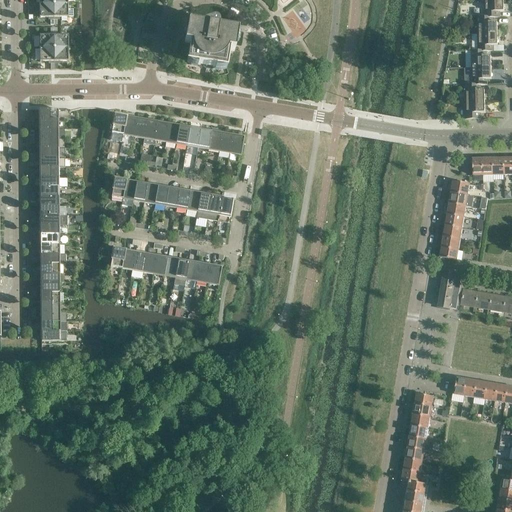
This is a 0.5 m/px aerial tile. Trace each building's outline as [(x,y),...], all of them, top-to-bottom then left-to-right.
[(504,12),(504,1),(484,1),(485,17),(485,18),(493,18),(500,18),(500,12),(504,12)] [(54,20),(54,5),(39,5),(39,17),(39,18),(40,18),(50,18),(50,20),(54,20)] [(68,17),(68,5),(54,5),(54,20),(57,20),(57,18),(67,18),(68,18),(68,17)] [(498,34),(497,23),(493,23),(493,18),(485,18),(485,17),(478,18),(478,35),(498,34)] [(235,51),(236,42),(238,42),(238,40),(239,39),(239,37),(238,35),(236,35),(236,31),(220,28),(220,27),(220,26),(220,25),(220,24),(219,24),(219,23),(218,22),(216,21),(215,20),(214,20),(213,20),(212,20),(211,20),(210,20),(209,21),(208,21),(208,22),(207,23),(206,24),(206,25),(206,26),(189,23),(189,27),(186,26),(185,28),(185,30),(184,33),(186,33),(184,43),(190,44),(187,62),(198,63),(197,65),(215,68),(215,66),(226,68),(229,50),(235,51)] [(54,33),(50,33),(50,35),(40,36),(40,35),(39,35),(39,37),(40,37),(40,49),(54,49),(54,33)] [(68,48),(68,36),(68,35),(67,35),(57,35),(57,33),(54,33),(54,49),(68,48)] [(498,46),(498,34),(478,35),(478,51),(478,52),(487,51),(487,52),(493,52),(493,46),(498,46)] [(69,61),(68,48),(54,49),(54,64),(58,64),(58,62),(68,62),(69,62),(69,61)] [(54,64),(54,49),(40,49),(40,61),(40,62),(41,62),(51,62),(51,64),(54,64)] [(491,68),(491,57),(487,57),(487,52),(487,51),(478,52),(478,51),(471,51),(472,68),(491,68)] [(491,79),(491,68),(472,68),(472,85),(480,85),(480,86),(487,85),(487,80),(491,79)] [(485,102),(485,90),(480,90),(480,86),(480,85),(472,85),(465,85),(465,102),(485,102)] [(485,113),(485,102),(465,102),(466,120),(481,119),(481,113),(485,113)] [(58,120),(58,110),(39,110),(39,120),(58,120)] [(123,135),(126,117),(115,115),(112,134),(123,135)] [(133,137),(136,119),(126,117),(123,135),(133,137)] [(144,139),(147,121),(136,119),(133,137),(144,139)] [(58,130),(58,120),(39,120),(39,130),(58,130)] [(155,141),(158,123),(147,121),(144,139),(155,141)] [(165,143),(168,125),(158,123),(155,141),(165,143)] [(176,145),(179,126),(168,125),(165,143),(176,145)] [(187,147),(190,128),(179,126),(176,145),(187,147)] [(197,148),(201,130),(190,128),(187,147),(197,148)] [(59,139),(58,130),(39,130),(40,139),(59,139)] [(208,150),(211,132),(201,130),(197,148),(208,150)] [(219,152),(222,134),(211,132),(208,150),(219,152)] [(229,154),(233,136),(222,134),(219,152),(229,154)] [(241,156),(244,138),(233,136),(229,154),(241,156)] [(59,149),(59,139),(40,139),(40,149),(59,149)] [(59,158),(59,149),(40,149),(40,159),(59,158)] [(59,168),(59,158),(40,159),(40,168),(59,168)] [(483,176),(483,159),(473,159),(473,176),(483,176)] [(494,176),(493,159),(483,159),(483,176),(494,176)] [(504,176),(504,159),(493,159),(494,176),(504,176)] [(59,178),(59,168),(40,168),(40,178),(59,178)] [(59,187),(59,178),(40,178),(40,188),(59,187)] [(123,199),(126,181),(115,179),(111,197),(123,199)] [(133,201),(136,183),(126,181),(123,199),(133,201)] [(468,196),(470,185),(453,182),(451,193),(468,196)] [(144,203),(147,185),(136,183),(133,201),(144,203)] [(155,205),(158,187),(147,185),(144,203),(155,205)] [(59,197),(59,187),(40,188),(40,197),(59,197)] [(165,207),(168,189),(158,187),(155,205),(165,207)] [(176,209),(179,190),(168,189),(165,207),(176,209)] [(187,210),(190,192),(179,190),(176,209),(187,210)] [(197,212),(201,194),(190,192),(187,210),(197,212)] [(466,207),(468,196),(451,193),(450,204),(466,207)] [(208,214),(211,196),(201,194),(197,212),(208,214)] [(219,216),(222,198),(211,196),(208,214),(219,216)] [(59,207),(59,197),(40,197),(40,207),(59,207)] [(230,218),(233,200),(222,198),(219,216),(230,218)] [(464,218),(466,207),(450,204),(448,215),(464,218)] [(59,216),(59,207),(40,207),(40,217),(59,216)] [(462,229),(464,218),(448,215),(446,226),(462,229)] [(59,226),(59,216),(40,217),(40,226),(59,226)] [(59,236),(59,226),(40,226),(40,236),(59,236)] [(460,240),(462,229),(446,226),(444,238),(460,240)] [(60,245),(59,236),(40,236),(41,245),(60,245)] [(459,251),(460,240),(444,238),(442,249),(459,251)] [(60,255),(60,245),(41,245),(41,255),(60,255)] [(121,269),(125,251),(113,249),(110,267),(121,269)] [(457,261),(459,251),(442,249),(440,258),(457,261)] [(132,271),(135,253),(125,251),(121,269),(132,271)] [(143,273),(146,255),(135,253),(132,271),(143,273)] [(60,265),(60,255),(41,255),(41,265),(60,265)] [(153,275),(157,257),(146,255),(143,273),(153,275)] [(164,277),(167,258),(157,257),(153,275),(164,277)] [(175,278),(178,260),(167,258),(164,277),(175,278)] [(186,280),(189,262),(178,260),(175,278),(186,280)] [(196,282),(199,264),(189,262),(186,280),(196,282)] [(207,284),(210,266),(199,264),(196,282),(207,284)] [(60,274),(60,265),(41,265),(41,274),(60,274)] [(218,286),(221,268),(210,266),(207,284),(218,286)] [(60,284),(60,274),(41,274),(41,284),(60,284)] [(60,293),(60,284),(41,284),(41,294),(60,293)] [(476,307),(478,294),(464,291),(462,305),(476,307)] [(60,303),(60,293),(41,294),(41,303),(60,303)] [(490,310),(492,296),(478,294),(476,307),(490,310)] [(453,303),(453,300),(454,297),(442,295),(439,307),(452,309),(452,306),(453,303)] [(504,312),(506,298),(492,296),(490,310),(504,312)] [(60,313),(60,303),(41,303),(41,313),(60,313)] [(60,322),(60,313),(41,313),(41,322),(60,322)] [(60,332),(60,322),(41,322),(41,332),(60,332)] [(60,342),(60,332),(41,332),(41,342),(60,342)] [(464,397),(467,380),(457,378),(455,395),(464,397)] [(475,398),(477,382),(467,380),(464,397),(475,398)] [(485,400),(488,384),(477,382),(475,398),(485,400)] [(495,402),(498,385),(488,384),(485,400),(495,402)] [(506,404),(509,387),(498,385),(495,402),(506,404)] [(432,407),(434,397),(417,395),(416,404),(432,407)] [(430,418),(432,407),(416,404),(414,415),(430,418)] [(428,429),(430,418),(414,415),(412,426),(428,429)] [(426,440),(428,429),(412,426),(410,437),(426,440)] [(425,451),(426,440),(410,437),(408,448),(425,451)] [(423,462),(425,451),(408,448),(406,459),(423,462)] [(421,473),(423,462),(406,459),(404,471),(421,473)] [(419,484),(421,473),(404,471),(402,482),(406,482),(410,483),(419,485),(419,484)] [(511,511),(511,482),(511,483),(511,482),(504,481),(498,511),(511,511)] [(422,511),(427,486),(427,485),(419,484),(419,485),(410,483),(405,511),(422,511)]
